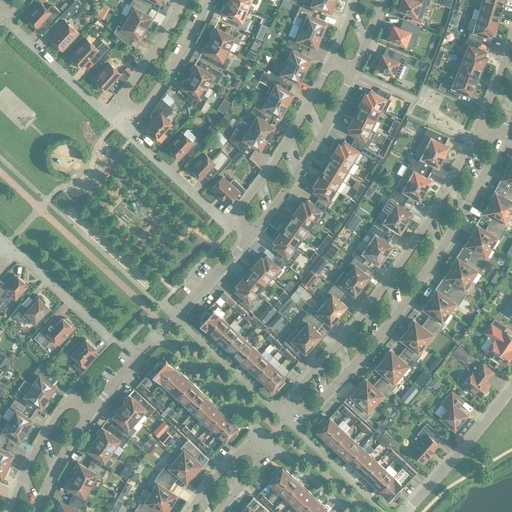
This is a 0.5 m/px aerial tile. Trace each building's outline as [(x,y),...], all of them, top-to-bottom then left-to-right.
[(66,20),(71,14),(76,19),(86,8),(77,0),(74,0),(61,15),(66,20)] [(120,13),(127,18),(145,28),(148,22),(150,24),(153,18),(143,13),(147,6),(135,0),(131,0),(129,5),(125,3),(120,13)] [(227,0),(227,1),(246,10),(250,2),(255,4),(257,0),(227,0)] [(304,0),(301,7),(313,11),(315,6),(329,11),(330,10),(331,11),(334,3),(333,2),(333,0),(304,0)] [(397,0),(397,1),(397,3),(396,5),(397,8),(398,8),(397,10),(420,17),(425,4),(427,4),(428,0),(397,0)] [(482,0),(479,10),(500,16),(500,15),(498,15),(500,11),(501,11),(503,5),(485,0),(482,0)] [(246,10),(227,1),(226,5),(223,4),(220,13),(233,19),(231,24),(244,30),(249,20),(243,17),(246,10)] [(59,8),(64,12),(69,6),(65,2),(59,8)] [(47,9),(40,3),(27,18),(29,20),(28,21),(28,23),(32,26),(34,26),(34,25),(37,27),(42,22),(47,26),(60,12),(53,6),(49,6),(47,9)] [(299,26),(321,35),(322,35),(320,35),(321,31),(323,32),(326,24),(325,23),(311,17),(313,11),(301,7),(299,6),(295,16),(302,19),(299,26)] [(476,20),(495,26),(496,21),(498,22),(500,16),(479,10),(476,20)] [(142,33),(145,28),(127,18),(121,28),(117,25),(113,32),(115,35),(120,39),(124,43),(125,44),(131,34),(140,40),(144,34),(142,33)] [(476,20),(471,19),(468,29),(470,30),(467,37),(479,41),(482,35),(489,38),(491,31),(493,31),(495,26),(476,20)] [(48,38),(62,50),(78,33),(64,20),(48,38)] [(392,25),(391,27),(390,26),(388,28),(387,30),(386,32),(386,34),(386,37),(387,37),(387,39),(405,46),(408,37),(415,39),(419,28),(406,22),(403,29),(392,25)] [(320,35),(321,36),(321,35),(299,26),(299,27),(294,25),(290,36),(287,41),(298,46),(301,41),(315,47),(315,46),(317,47),(320,39),(318,38),(320,35)] [(209,39),(228,49),(232,42),(237,44),(242,34),(229,28),(226,33),(213,26),(209,34),(211,36),(209,39)] [(115,35),(111,40),(115,44),(120,39),(115,35)] [(464,56),(482,63),(484,58),(482,57),(484,50),(477,47),(479,41),(467,37),(465,44),(468,46),(464,56)] [(96,48),(86,39),(69,57),(72,60),(71,61),(76,67),(78,65),(81,68),(93,55),(97,59),(108,47),(102,42),(96,48)] [(119,48),(124,43),(120,39),(115,44),(119,48)] [(228,49),(209,39),(207,43),(205,42),(201,50),(214,57),(211,62),(224,70),(229,59),(224,56),(228,49)] [(283,60),(306,71),(308,63),(308,62),(310,58),(296,52),(298,46),(287,41),(282,51),(287,53),(283,60)] [(408,58),(394,52),(392,58),(381,54),(380,56),(379,55),(377,57),(376,59),(375,61),(374,63),(375,65),(376,66),(375,68),(382,71),(381,73),(383,74),(385,75),(388,75),(388,73),(397,77),(403,64),(405,65),(408,58)] [(460,66),(480,74),(482,68),(480,67),(482,63),(464,56),(460,66)] [(270,75),(282,81),(284,75),(298,82),(300,78),(301,78),(305,71),(306,72),(306,71),(283,60),(280,67),(275,65),(270,75)] [(108,63),(93,80),(105,90),(115,79),(122,85),(130,74),(125,69),(120,74),(108,63)] [(191,72),(189,76),(206,87),(211,80),(216,83),(222,73),(209,66),(206,71),(194,63),(189,71),(191,72)] [(456,76),(474,84),(476,80),(477,80),(480,74),(460,66),(456,76)] [(266,94),(288,106),(288,105),(291,98),(290,97),(292,93),(279,86),(282,81),(270,75),(263,71),(258,80),(270,87),(266,94)] [(202,94),(206,87),(189,76),(186,80),(184,79),(179,87),(192,94),(187,101),(199,112),(207,97),(202,94)] [(472,89),(474,84),(456,76),(451,87),(448,85),(445,92),(457,98),(460,92),(469,96),(472,89)] [(236,79),(232,86),(238,89),(241,82),(236,79)] [(379,109),(384,99),(387,101),(390,94),(379,88),(377,93),(370,90),(368,95),(365,94),(362,100),(379,109)] [(252,107),(263,114),(266,109),(279,116),(282,112),(282,113),(287,106),(288,106),(266,94),(262,101),(258,98),(252,107)] [(160,98),(146,119),(146,120),(144,122),(149,126),(146,129),(160,142),(166,136),(162,132),(171,123),(164,117),(171,109),(160,98)] [(355,109),(374,119),(379,109),(362,100),(360,104),(358,103),(355,109)] [(263,114),(252,107),(247,116),(251,119),(247,126),(268,139),(271,131),(273,127),(260,119),(263,114)] [(352,120),(369,129),(374,119),(355,109),(352,115),(354,116),(352,120)] [(225,112),(221,119),(228,124),(232,117),(225,112)] [(355,136),(352,141),(363,147),(367,140),(364,139),(369,129),(352,120),(349,125),(352,126),(348,133),(355,136)] [(396,130),(400,123),(396,121),(392,128),(396,130)] [(215,131),(209,125),(205,129),(206,133),(210,137),(215,131)] [(268,140),(268,139),(247,126),(243,133),(235,128),(228,139),(240,150),(246,141),(259,149),(261,145),(262,146),(267,139),(268,140)] [(396,130),(392,128),(388,135),(393,137),(396,130)] [(439,134),(427,128),(419,144),(445,158),(448,151),(446,150),(447,147),(448,147),(435,140),(439,134)] [(192,142),(181,132),(167,148),(170,151),(169,153),(173,157),(176,156),(179,159),(188,149),(192,153),(206,138),(200,134),(192,142)] [(334,151),(351,161),(357,152),(360,153),(363,147),(352,141),(350,145),(344,141),(340,147),(337,146),(334,151)] [(441,164),(445,158),(419,144),(414,154),(410,152),(407,159),(410,161),(422,167),(425,160),(438,167),(438,166),(439,163),(441,164)] [(229,158),(220,150),(211,160),(204,153),(199,159),(198,158),(194,162),(195,163),(189,169),(194,173),(193,174),(193,176),(196,179),(198,179),(199,178),(200,179),(209,169),(214,174),(229,158)] [(327,159),(345,170),(351,161),(334,151),(332,155),(330,154),(327,159)] [(377,154),(372,151),(367,158),(373,161),(377,154)] [(321,169),(340,180),(345,170),(327,159),(324,165),(325,166),(323,169),(321,168),(321,169)] [(422,167),(410,161),(401,177),(427,191),(430,185),(428,184),(430,181),(430,180),(418,173),(422,167)] [(507,189),(511,192),(511,170),(507,168),(502,178),(501,177),(500,177),(510,182),(507,189)] [(317,179),(334,189),(340,180),(321,169),(318,174),(319,175),(317,179)] [(389,180),(392,171),(388,170),(384,178),(389,180)] [(364,178),(368,181),(372,174),(368,171),(364,178)] [(238,200),(245,190),(234,180),(231,180),(228,183),(222,177),(211,189),(227,204),(234,197),(238,200)] [(427,191),(401,177),(392,193),(403,200),(407,193),(419,200),(420,200),(419,199),(421,196),(423,197),(427,191)] [(316,200),(326,207),(331,200),(328,199),(334,189),(317,179),(314,184),(316,186),(313,192),(319,196),(316,200)] [(361,183),(356,190),(361,193),(365,186),(361,183)] [(109,207),(133,229),(151,209),(127,188),(109,207)] [(367,189),(363,196),(368,199),(372,193),(367,189)] [(490,202),(509,213),(511,207),(511,192),(507,189),(503,196),(493,191),(489,199),(490,200),(490,202)] [(361,193),(356,190),(352,197),(356,200),(361,193)] [(403,200),(392,193),(382,208),(407,224),(411,218),(409,217),(411,214),(411,213),(399,206),(403,200)] [(297,208),(313,220),(320,211),(322,213),(326,207),(316,200),(313,204),(307,200),(303,205),(301,204),(297,208)] [(488,223),(504,232),(508,224),(505,222),(509,213),(490,202),(485,211),(483,210),(482,211),(492,216),(488,223)] [(340,214),(347,222),(355,215),(348,207),(340,214)] [(289,216),(307,229),(313,220),(297,208),(295,212),(293,211),(289,216)] [(407,224),(382,208),(372,224),(383,231),(387,225),(399,233),(400,232),(399,232),(401,229),(403,230),(407,224)] [(283,225),(300,238),(307,229),(289,216),(289,217),(291,218),(288,221),(287,220),(283,225)] [(471,235),(490,247),(495,238),(499,240),(504,232),(488,223),(484,230),(475,224),(470,232),(472,233),(471,235)] [(379,237),(383,231),(372,224),(366,234),(370,237),(366,242),(386,256),(390,250),(388,249),(390,245),(391,246),(391,245),(379,237)] [(278,235),(294,247),(300,238),(283,225),(279,230),(280,232),(278,235)] [(326,243),(331,237),(327,234),(322,240),(326,243)] [(278,252),(275,256),(285,264),(290,258),(287,256),(294,247),(278,235),(274,240),(276,242),(272,247),(278,252)] [(469,256),(484,266),(488,258),(485,256),(490,247),(471,235),(465,244),(464,243),(463,244),(473,249),(469,256)] [(362,262),(366,256),(378,264),(378,263),(380,260),(382,261),(386,256),(366,242),(362,239),(351,255),(354,257),(362,262)] [(326,243),(322,240),(317,247),(321,250),(326,243)] [(309,258),(313,261),(318,254),(314,251),(309,258)] [(326,252),(323,255),(329,260),(332,256),(326,252)] [(255,263),(270,276),(278,267),(280,269),(285,264),(275,256),(272,260),(266,255),(262,260),(259,258),(255,263)] [(451,268),(470,280),(475,271),(479,273),(484,266),(469,256),(464,263),(455,257),(450,265),(452,266),(451,268)] [(354,257),(347,266),(350,269),(346,274),(361,285),(363,284),(364,284),(365,284),(366,283),(371,277),(370,276),(370,277),(361,270),(365,264),(362,262),(354,257)] [(247,270),(263,284),(270,276),(255,263),(253,266),(251,265),(247,270)] [(470,280),(451,268),(445,276),(443,275),(443,276),(452,282),(448,289),(462,298),(467,291),(464,288),(470,280)] [(241,280),(256,292),(263,284),(247,270),(243,275),(244,276),(241,280)] [(361,285),(346,274),(343,272),(332,286),(342,294),(346,289),(355,296),(355,297),(360,291),(361,290),(361,288),(360,287),(361,285)] [(501,277),(495,273),(490,281),(496,284),(501,277)] [(17,277),(14,274),(4,285),(0,280),(0,297),(2,299),(7,293),(15,300),(27,286),(23,283),(24,283),(18,277),(17,277)] [(305,277),(300,284),(307,289),(312,283),(305,277)] [(256,292),(241,280),(237,284),(239,286),(235,291),(240,296),(237,300),(246,308),(251,303),(249,301),(256,292)] [(283,287),(288,291),(293,286),(288,282),(283,287)] [(342,294),(332,286),(324,295),(327,298),(323,303),(338,315),(339,313),(340,314),(341,314),(342,313),(348,307),(347,307),(338,299),(342,294)] [(429,299),(448,312),(454,304),(457,306),(462,298),(448,289),(443,295),(434,289),(429,296),(430,297),(429,299)] [(277,296),(281,300),(286,293),(283,290),(277,296)] [(230,307),(235,302),(223,292),(219,296),(230,307)] [(14,316),(19,321),(30,321),(35,326),(49,310),(48,308),(43,303),(44,301),(37,295),(31,302),(32,303),(27,309),(23,306),(14,316)] [(284,303),(283,304),(288,308),(289,309),(294,303),(293,302),(288,298),(284,303)] [(426,320),(440,330),(445,323),(442,320),(448,312),(429,299),(423,307),(422,306),(421,307),(430,313),(426,320)] [(281,304),(278,300),(272,306),(276,310),(281,304)] [(338,315),(323,303),(316,312),(312,309),(308,315),(318,323),(322,318),(331,326),(331,327),(336,320),(337,319),(337,318),(336,317),(338,315)] [(269,304),(258,317),(265,323),(276,310),(269,304)] [(237,305),(234,308),(239,313),(242,310),(237,305)] [(208,331),(221,317),(212,310),(208,314),(206,312),(206,311),(199,318),(200,318),(203,320),(199,324),(208,331)] [(242,310),(239,313),(244,318),(248,314),(242,310)] [(272,319),(278,324),(282,320),(283,318),(278,313),(272,319)] [(318,323),(308,315),(306,313),(299,322),(303,326),(299,331),(313,344),(314,342),(315,343),(317,343),(318,342),(323,336),(322,336),(313,328),(318,323)] [(215,339),(228,325),(221,317),(208,331),(210,334),(210,335),(215,339)] [(252,321),(257,326),(260,322),(255,317),(252,321)] [(58,323),(53,318),(34,338),(44,347),(52,339),(58,344),(73,328),(69,325),(70,324),(70,322),(66,318),(64,318),(63,319),(62,318),(58,323)] [(407,330),(424,343),(436,328),(439,331),(440,330),(426,320),(421,326),(412,319),(406,327),(408,328),(407,330)] [(260,322),(257,326),(262,330),(265,327),(260,322)] [(490,324),(484,333),(494,339),(485,352),(504,365),(506,362),(509,364),(511,359),(511,354),(511,352),(511,351),(510,350),(511,347),(511,337),(503,331),(502,333),(490,324)] [(223,346),(236,332),(228,325),(215,339),(220,344),(221,343),(223,346)] [(313,344),(299,331),(296,328),(283,343),(292,351),(297,346),(306,354),(305,354),(306,355),(311,349),(312,348),(312,347),(311,346),(313,344)] [(402,350),(416,361),(421,354),(418,351),(424,343),(407,330),(400,338),(399,337),(398,337),(407,344),(402,350)] [(231,354),(244,339),(236,332),(223,346),(226,348),(225,349),(231,354)] [(269,334),(266,338),(271,342),(274,339),(269,334)] [(239,361),(252,347),(244,339),(231,354),(236,359),(236,358),(239,361)] [(264,339),(258,346),(262,350),(268,342),(264,339)] [(271,342),(276,347),(279,344),(274,339),(271,342)] [(73,365),(81,373),(97,356),(93,352),(95,349),(85,340),(81,344),(79,343),(74,348),(76,350),(71,355),(77,361),(73,365)] [(470,354),(458,345),(452,353),(464,362),(470,354)] [(246,369),(260,354),(252,347),(239,361),(242,363),(241,364),(246,369)] [(285,349),(281,352),(287,357),(290,354),(285,349)] [(383,359),(400,374),(407,366),(410,368),(416,361),(402,350),(397,356),(389,349),(382,356),(384,358),(383,359)] [(255,375),(268,361),(260,354),(246,369),(251,373),(252,373),(255,375)] [(290,354),(287,357),(292,362),(295,358),(290,354)] [(450,354),(447,358),(453,363),(457,359),(450,354)] [(377,380),(390,391),(396,384),(393,382),(400,374),(383,359),(376,367),(375,366),(374,366),(382,374),(377,380)] [(153,368),(156,371),(152,375),(160,382),(173,368),(165,361),(162,364),(159,362),(160,362),(159,361),(153,368),(153,369),(153,368)] [(262,383),(276,369),(268,361),(255,375),(258,378),(257,379),(262,383)] [(431,363),(426,370),(432,374),(437,367),(431,363)] [(38,376),(31,385),(47,397),(53,389),(51,387),(57,379),(40,364),(33,373),(38,376)] [(276,369),(262,383),(267,388),(268,387),(271,390),(275,386),(277,388),(276,389),(277,390),(284,382),(284,381),(283,383),(280,380),(284,376),(288,371),(280,364),(276,369)] [(492,372),(482,364),(474,374),(472,372),(463,384),(469,389),(467,390),(472,394),(474,392),(480,397),(489,385),(484,381),(486,379),(487,379),(492,372)] [(173,368),(160,382),(168,390),(182,375),(177,370),(176,371),(173,368)] [(182,375),(168,390),(176,397),(189,383),(186,380),(187,379),(182,375)] [(434,377),(429,382),(436,388),(440,382),(434,377)] [(390,391),(377,380),(372,385),(364,378),(357,385),(359,386),(358,388),(374,403),(381,395),(384,398),(390,391)] [(135,387),(146,397),(151,393),(139,382),(135,387)] [(189,383),(176,397),(184,404),(198,389),(193,385),(192,386),(189,383)] [(42,405),(47,397),(31,385),(25,394),(20,391),(14,399),(25,406),(29,400),(37,406),(39,403),(42,405)] [(367,411),(374,403),(358,388),(351,395),(349,394),(349,395),(357,402),(351,408),(364,420),(370,413),(367,411)] [(198,389),(184,404),(192,412),(205,398),(202,395),(203,394),(198,389)] [(440,417),(454,429),(456,426),(458,427),(464,419),(463,418),(466,414),(457,407),(462,401),(451,392),(441,404),(447,409),(440,417)] [(124,402),(121,406),(137,419),(142,413),(147,417),(154,409),(141,397),(137,401),(128,394),(122,401),(124,402)] [(154,405),(158,401),(153,396),(149,400),(154,405)] [(205,398),(192,412),(200,419),(214,404),(209,399),(208,400),(205,398)] [(25,406),(14,399),(9,408),(14,411),(8,420),(25,431),(30,422),(28,420),(29,418),(21,413),(25,406)] [(158,401),(154,405),(159,409),(163,406),(158,401)] [(214,404),(200,419),(208,426),(221,412),(218,410),(219,409),(214,404)] [(116,429),(128,438),(135,430),(131,426),(137,419),(121,406),(118,409),(116,407),(110,414),(121,424),(116,429)] [(344,407),(341,410),(346,415),(349,411),(344,407)] [(390,410),(387,413),(393,418),(396,415),(399,412),(393,407),(390,410)] [(349,411),(346,415),(351,420),(354,416),(349,411)] [(221,412),(208,426),(216,434),(230,419),(225,414),(224,415),(221,412)] [(168,422),(171,418),(166,413),(163,417),(168,422)] [(323,440),(337,425),(329,417),(325,421),(322,419),(323,418),(315,426),(316,426),(317,425),(319,427),(316,431),(319,434),(318,435),(323,440)] [(177,423),(171,418),(168,422),(173,426),(177,423)] [(235,423),(230,419),(216,434),(224,441),(228,437),(230,439),(229,440),(230,441),(237,433),(236,433),(236,434),(233,431),(237,427),(234,424),(235,423)] [(20,439),(25,431),(8,420),(3,430),(0,428),(0,439),(4,442),(7,435),(16,440),(18,437),(20,439)] [(360,421),(357,425),(362,430),(365,426),(360,421)] [(433,451),(432,451),(443,439),(426,424),(417,434),(422,438),(410,451),(422,462),(428,456),(428,457),(433,451)] [(332,446),(345,432),(337,425),(323,440),(328,445),(329,444),(332,446)] [(384,430),(379,425),(375,429),(380,434),(384,430)] [(121,448),(128,438),(116,429),(112,435),(100,426),(95,434),(97,435),(95,439),(112,451),(116,444),(121,448)] [(181,429),(186,434),(189,430),(184,426),(181,429)] [(365,426),(362,430),(367,434),(370,431),(365,426)] [(156,428),(153,432),(158,437),(161,433),(156,428)] [(195,435),(189,430),(186,434),(191,439),(195,435)] [(385,431),(380,436),(381,436),(383,438),(387,442),(391,437),(385,431)] [(159,440),(165,446),(172,437),(166,432),(159,440)] [(339,455),(353,440),(345,432),(332,446),(335,449),(334,450),(339,455)] [(378,434),(375,437),(380,442),(383,438),(381,436),(380,436),(378,434)] [(383,438),(380,442),(385,447),(388,443),(387,442),(383,438)] [(9,453),(0,449),(4,442),(0,439),(0,462),(7,466),(11,457),(8,456),(9,453)] [(96,457),(92,463),(105,470),(112,461),(107,458),(112,451),(95,439),(92,443),(90,441),(85,449),(96,457)] [(183,451),(176,459),(193,473),(200,465),(201,467),(202,466),(193,459),(200,452),(187,439),(180,448),(183,451)] [(202,449),(205,445),(200,440),(197,444),(202,449)] [(348,461),(361,447),(353,440),(339,455),(344,459),(345,458),(348,461)] [(205,445),(202,449),(207,454),(210,450),(205,445)] [(355,469),(368,454),(361,447),(348,461),(350,464),(350,465),(355,469)] [(388,454),(393,459),(397,455),(392,451),(388,454)] [(361,473),(363,476),(376,462),(368,454),(355,469),(360,474),(361,473)] [(397,455),(393,459),(399,464),(402,460),(397,455)] [(159,472),(173,483),(179,476),(187,483),(193,476),(192,475),(193,473),(176,459),(169,466),(166,464),(159,472)] [(105,470),(92,463),(89,469),(77,462),(72,470),(74,471),(72,475),(91,485),(95,478),(100,481),(105,470)] [(370,484),(384,469),(376,462),(363,476),(366,478),(365,479),(370,484)] [(392,476),(379,490),(388,498),(391,494),(393,497),(394,498),(400,491),(399,490),(397,488),(401,484),(399,483),(407,474),(412,478),(416,473),(405,463),(400,468),(401,468),(393,477),(392,476)] [(126,465),(118,475),(125,479),(132,469),(126,465)] [(268,482),(277,490),(290,475),(285,470),(284,471),(281,468),(278,472),(275,470),(276,469),(275,469),(268,477),(269,477),(270,476),(272,478),(268,482)] [(379,490),(392,476),(384,469),(370,484),(376,489),(376,488),(379,490)] [(173,483),(159,472),(153,482),(156,484),(150,492),(169,505),(175,496),(177,497),(177,496),(168,490),(173,483)] [(76,493),(73,499),(84,504),(87,499),(84,497),(91,485),(72,475),(70,479),(68,478),(64,486),(76,493)] [(290,475),(277,490),(284,497),(297,483),(295,481),(295,480),(290,475)] [(297,483),(284,497),(292,505),(306,490),(301,485),(300,486),(297,483)] [(306,490),(292,505),(300,511),(313,498),(310,495),(311,494),(306,490)] [(142,499),(135,508),(142,511),(154,511),(156,509),(160,511),(167,511),(170,507),(168,506),(169,505),(150,492),(145,501),(142,499)] [(264,504),(267,500),(262,495),(259,499),(264,504)] [(313,498),(300,511),(314,511),(322,504),(317,500),(316,501),(313,498)] [(56,510),(54,511),(83,511),(87,505),(84,504),(73,499),(70,506),(57,500),(54,509),(56,510)] [(117,499),(110,511),(117,511),(122,502),(117,499)] [(267,500),(264,504),(269,508),(272,505),(267,500)]
